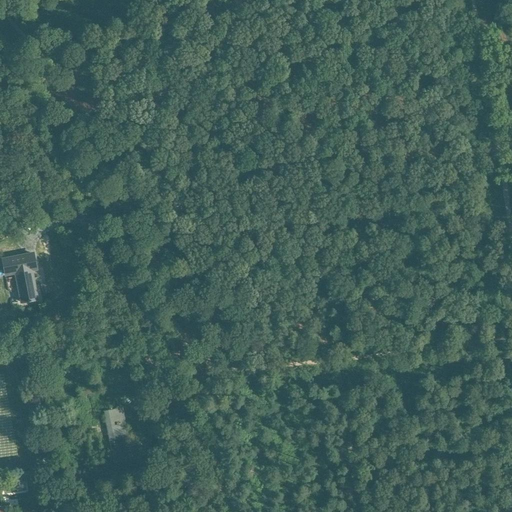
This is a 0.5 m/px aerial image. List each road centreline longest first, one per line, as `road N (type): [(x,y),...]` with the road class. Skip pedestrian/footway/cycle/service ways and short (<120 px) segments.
road 1 (unclassified): [(211,511),(177,406),(0,76)]
road 2 (track): [(161,381),(511,340)]
road 3 (track): [(511,261),(470,0)]
road 4 (track): [(358,511),(333,359)]
